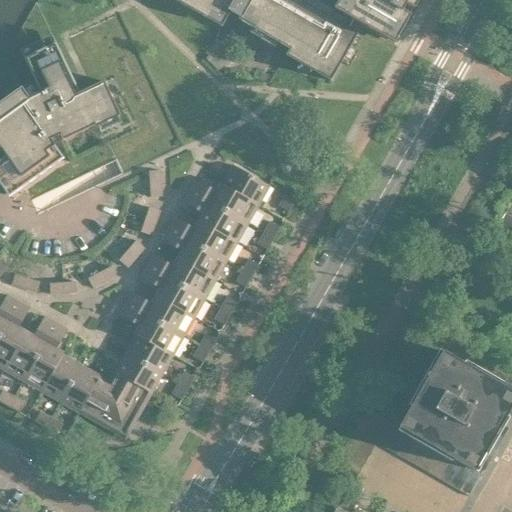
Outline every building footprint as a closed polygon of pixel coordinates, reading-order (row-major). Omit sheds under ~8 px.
[(180,0),(178,5),(208,22),(212,14),(224,21),(235,27),(238,21),(288,49),(284,56),(329,82),(357,34),(329,19),(333,12),(311,0),(180,0)] [(352,21),(387,40),(403,13),(401,12),(405,5),(407,6),(410,0),(337,0),(332,9),(352,21)] [(73,86),(43,100),(50,114),(85,98),(117,168),(121,175),(180,147),(118,15),(54,45),(73,86)] [(20,89),(0,103),(0,149),(5,156),(0,159),(0,170),(16,192),(51,167),(62,159),(48,138),(59,136),(62,141),(118,115),(103,83),(78,94),(73,82),(70,77),(61,57),(55,44),(23,59),(29,72),(39,93),(27,98),(20,89)] [(259,202),(267,188),(231,168),(221,187),(261,210),(264,204),(259,202)] [(159,172),(147,173),(148,186),(160,186),(159,172)] [(213,193),(194,182),(188,194),(245,226),(254,211),(259,214),(261,210),(221,187),(218,185),(213,193)] [(160,186),(148,186),(149,199),(161,199),(160,186)] [(245,226),(188,194),(181,205),(200,216),(196,223),(234,245),(245,226)] [(287,214),(294,202),(283,196),(277,208),(287,214)] [(143,222),(153,225),(157,213),(147,210),(143,222)] [(511,234),(511,232),(511,223),(501,217),(497,225),(511,234)] [(192,230),(173,219),(167,231),(224,263),(234,245),(196,223),(192,230)] [(149,238),(153,225),(143,222),(138,234),(149,238)] [(272,240),(279,229),(268,223),(262,234),(272,240)] [(160,242),(179,253),(175,260),(213,282),(224,263),(167,231),(160,242)] [(266,252),(272,240),(262,234),(255,246),(266,252)] [(133,260),(142,250),(134,243),(125,253),(133,260)] [(125,270),(133,260),(125,253),(116,263),(125,270)] [(175,260),(170,268),(151,257),(145,268),(202,301),(213,282),(175,260)] [(247,260),(240,272),(251,278),(257,266),(247,260)] [(145,268),(138,280),(157,291),(153,298),(191,320),(202,301),(145,268)] [(102,284),(114,278),(109,269),(97,275),(102,284)] [(244,289),(251,278),(240,272),(234,283),(244,289)] [(102,284),(97,275),(86,281),(90,290),(102,284)] [(22,290),(25,280),(13,276),(9,286),(22,290)] [(22,290),(34,294),(37,284),(25,280),(22,290)] [(61,296),(74,295),(73,284),(60,285),(61,296)] [(48,296),(61,296),(60,285),(47,286),(48,296)] [(149,306),(130,295),(124,306),(181,339),(191,320),(153,298),(149,306)] [(4,298),(0,304),(0,331),(15,304),(4,298)] [(229,315),(236,304),(226,298),(219,309),(229,315)] [(16,330),(27,311),(15,304),(0,331),(0,371),(2,372),(24,334),(16,330)] [(131,336),(134,338),(170,358),(181,339),(124,306),(117,318),(136,328),(131,336)] [(223,327),(229,315),(219,309),(213,321),(223,327)] [(24,334),(2,372),(20,383),(53,325),(43,319),(31,339),(24,334)] [(53,325),(20,383),(40,394),(61,358),(62,356),(53,351),(65,332),(53,325)] [(204,335),(197,347),(208,353),(215,341),(204,335)] [(113,376),(115,377),(148,396),(170,358),(134,338),(113,376)] [(202,364),(208,353),(197,347),(191,358),(202,364)] [(460,464),(471,470),(481,476),(492,458),(483,453),(511,403),(511,394),(440,352),(396,427),(398,428),(408,434),(419,440),(429,446),(439,452),(450,458),(460,464)] [(61,358),(40,394),(59,405),(79,369),(61,358)] [(79,369),(59,405),(77,415),(97,382),(98,379),(79,369)] [(183,373),(176,384),(187,390),(193,379),(183,373)] [(97,382),(77,415),(122,441),(148,396),(115,377),(108,388),(97,382)] [(180,402),(187,390),(176,384),(170,396),(180,402)] [(0,394),(0,405),(6,409),(12,400),(0,394)] [(23,406),(12,400),(6,409),(17,416),(23,406)] [(370,454),(375,444),(374,444),(387,422),(364,409),(346,440),(370,454)] [(32,424),(44,430),(49,421),(38,415),(32,424)] [(60,427),(49,421),(44,430),(55,437),(60,427)] [(374,444),(375,444),(385,450),(398,428),(396,427),(387,422),(374,444)] [(408,434),(398,428),(385,450),(395,456),(408,434)] [(395,456),(406,462),(419,440),(408,434),(395,456)] [(364,464),(370,454),(346,440),(340,450),(364,464)] [(406,462),(416,468),(429,446),(419,440),(406,462)] [(416,468),(426,474),(439,452),(429,446),(416,468)] [(364,464),(340,450),(334,461),(357,475),(364,464)] [(426,474),(437,480),(450,458),(439,452),(426,474)] [(448,486),(460,464),(450,458),(437,480),(448,486)] [(351,485),(357,475),(334,461),(328,472),(351,485)] [(448,486),(458,492),(471,470),(460,464),(448,486)] [(458,492),(468,498),(481,476),(471,470),(458,492)]
